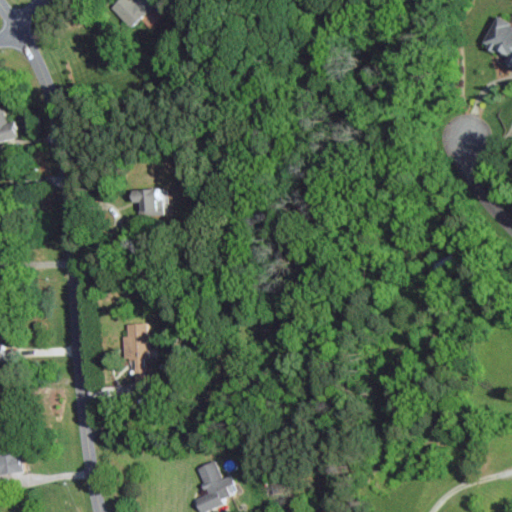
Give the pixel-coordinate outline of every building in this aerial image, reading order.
[(130,27),(151,4),(146,0),(132,0),(133,0),(132,0),(115,0),(108,7),(130,27)] [(480,45),(507,56),(503,64),(511,67),(511,22),(492,15),(480,45)] [(0,141),(18,136),(12,115),(4,117),(1,106),(0,106),(0,141)] [(135,217),(167,213),(164,187),(126,191),(127,202),(134,201),(135,217)] [(147,380),(144,322),(125,323),(125,335),(121,335),(122,359),(133,358),(134,380),(147,380)] [(0,452),(0,474),(21,476),(22,454),(0,452)] [(228,474),(221,478),(213,460),(194,468),(204,493),(191,498),(196,511),(237,495),(228,474)]
